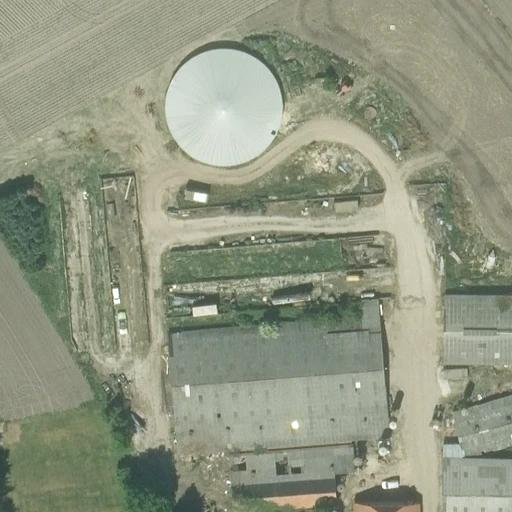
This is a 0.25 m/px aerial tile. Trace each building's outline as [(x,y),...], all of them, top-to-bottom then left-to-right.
[(260,154),(278,114),(278,108),(266,63),(232,48),(223,48),(180,60),(163,97),(162,103),(174,145),(215,163),(224,164),(260,154)] [(511,362),(511,293),(442,293),(442,362),(511,362)] [(352,442),(376,439),(387,438),(376,298),(358,300),(359,317),(165,332),(175,455),(226,451),(226,452),(352,442)] [(511,392),(449,411),(458,447),(441,447),(441,458),(440,511),(511,511),(511,455),(467,455),(511,441),(511,392)] [(353,446),(234,456),(227,457),(231,511),(336,503),(334,471),(354,469),(353,453),(378,451),(376,439),(352,442),(353,446)] [(417,511),(418,504),(355,503),(355,511),(417,511)]
